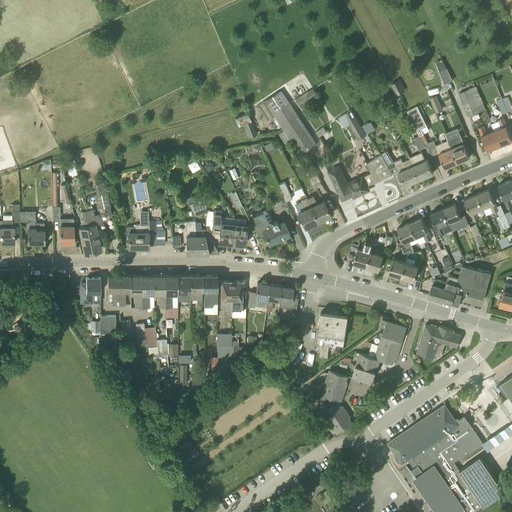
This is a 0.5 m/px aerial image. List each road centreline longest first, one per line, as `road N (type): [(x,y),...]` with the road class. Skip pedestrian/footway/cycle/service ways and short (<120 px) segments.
road 1 (unclassified): [(236,511),(478,359),(493,328)]
road 2 (tertiary): [(0,265),(180,261),(312,272)]
road 3 (unclassified): [(312,272),(345,226),(511,152)]
